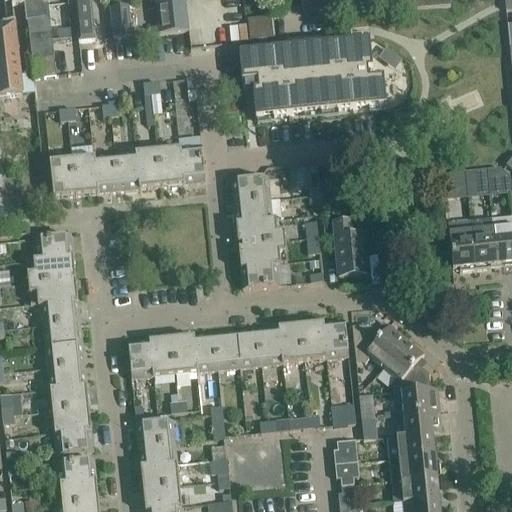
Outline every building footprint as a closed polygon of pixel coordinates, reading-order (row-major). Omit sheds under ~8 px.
[(24,1),(24,0),(3,0),(6,24),(0,24),(0,99),(21,97),(21,96),(19,77),(12,7),(25,5),(24,1)] [(90,0),(74,0),(75,9),(76,25),(78,44),(95,43),(91,3),(90,0)] [(339,8),(338,0),(299,0),(302,13),(316,11),(316,12),(328,10),(328,9),(339,8)] [(404,0),(406,12),(450,8),(449,0),(447,0),(419,2),(418,0),(404,0)] [(153,30),(153,37),(188,34),(189,33),(185,3),(156,6),(158,30),(153,30)] [(110,11),(113,41),(131,39),(128,9),(110,11)] [(56,80),(53,60),(49,19),(27,21),(33,75),(34,82),(56,80)] [(247,22),(246,22),(248,42),(280,39),(278,19),(273,19),(247,22)] [(58,32),(59,42),(71,41),(70,31),(58,32)] [(369,42),(239,55),(242,85),(256,83),(257,92),(252,92),(255,121),(386,108),(383,79),(368,80),(367,72),(372,71),(369,42)] [(33,75),(19,77),(21,96),(35,95),(34,82),(33,75)] [(187,94),(195,93),(194,82),(186,83),(187,94)] [(151,86),(143,87),(144,98),(152,97),(151,86)] [(151,86),(152,97),(160,97),(158,86),(151,86)] [(109,109),(111,120),(118,119),(117,108),(109,109)] [(111,120),(109,109),(102,110),(103,121),(111,120)] [(74,112),(66,113),(68,124),(75,123),(74,112)] [(68,124),(66,113),(59,114),(60,125),(68,124)] [(180,152),(183,188),(205,186),(201,149),(180,152)] [(183,188),(180,152),(158,154),(162,190),(183,188)] [(162,190),(158,154),(136,156),(140,192),(162,190)] [(136,156),(114,158),(118,195),(140,192),(136,156)] [(118,195),(114,158),(93,160),(96,197),(118,195)] [(96,197),(93,160),(71,163),(75,199),(96,197)] [(75,199),(71,163),(49,165),(53,201),(75,199)] [(486,173),(488,185),(495,184),(494,172),(486,173)] [(486,173),(465,175),(466,187),(488,185),(486,173)] [(466,187),(465,175),(442,177),(443,190),(466,187)] [(233,206),(269,202),(267,180),(231,184),(233,206)] [(309,198),(321,197),(320,189),(308,190),(309,198)] [(321,197),(309,198),(309,207),(322,205),(321,197)] [(269,202),(233,206),(236,228),(272,224),(272,222),(269,202)] [(275,222),(272,222),(272,224),(236,228),(238,247),(245,246),(245,249),(285,244),(284,234),(276,234),(275,222)] [(497,268),(493,233),(492,222),(471,224),(476,274),(490,272),(490,269),(497,268)] [(306,241),(318,240),(316,224),(305,226),(306,241)] [(476,274),(471,224),(448,226),(452,272),(459,272),(459,275),(476,274)] [(366,277),(364,257),(363,238),(350,239),(349,225),(334,226),(339,279),(366,277)] [(511,230),(493,233),(497,268),(511,266),(511,230)] [(32,264),(72,260),(70,238),(33,242),(36,262),(32,263),(32,264)] [(319,256),(318,240),(306,241),(308,257),(319,256)] [(285,244),(245,249),(246,251),(238,252),(240,271),(276,268),(280,267),(279,255),(286,254),(285,244)] [(72,260),(32,264),(33,275),(26,276),(28,287),(67,283),(67,281),(75,280),(72,260)] [(279,289),(276,268),(240,271),(242,293),(279,289)] [(310,278),(311,286),(322,285),(321,277),(310,278)] [(67,285),(67,283),(28,287),(28,296),(35,295),(36,308),(77,304),(75,284),(67,285)] [(77,304),(36,308),(36,309),(40,308),(43,329),(79,325),(77,304)] [(323,326),(327,363),(348,360),(344,324),(323,326)] [(81,347),(79,325),(43,329),(45,351),(81,347)] [(323,326),(301,329),(305,365),(327,363),(323,326)] [(305,365),(301,329),(279,331),(283,367),(305,365)] [(383,372),(406,343),(389,329),(379,340),(374,336),(375,334),(369,329),(352,330),(356,367),(366,366),(370,361),(383,372)] [(283,367),(279,331),(258,333),(261,369),(283,367)] [(261,369),(258,333),(236,335),(240,372),(261,369)] [(240,372),(236,335),(214,338),(218,374),(240,372)] [(214,338),(192,340),(196,376),(218,374),(214,338)] [(196,376),(192,340),(171,342),(174,378),(196,376)] [(174,378),(171,342),(149,344),(153,380),(174,378)] [(424,358),(406,343),(383,372),(396,382),(392,387),(393,398),(401,397),(401,396),(430,393),(428,377),(422,372),(419,375),(413,371),(424,358)] [(153,380),(149,344),(127,347),(131,383),(153,380)] [(84,369),(81,347),(45,351),(47,373),(84,369)] [(0,377),(10,376),(8,357),(0,357),(0,377)] [(84,369),(47,373),(49,394),(86,391),(84,369)] [(86,391),(49,394),(52,416),(88,412),(86,391)] [(437,392),(430,393),(401,396),(401,397),(403,418),(439,414),(437,392)] [(218,399),(209,399),(210,411),(211,418),(222,417),(221,410),(219,411),(218,399)] [(178,405),(179,416),(187,415),(186,404),(178,405)] [(179,416),(178,405),(170,406),(171,417),(179,416)] [(355,427),(352,407),(330,410),(333,430),(355,427)] [(143,421),(142,409),(134,410),(135,421),(143,421)] [(2,419),(12,418),(11,410),(1,411),(2,419)] [(88,412),(52,416),(54,438),(90,434),(88,412)] [(361,422),(374,421),(373,413),(360,414),(361,422)] [(441,437),(439,414),(403,418),(405,439),(405,440),(432,437),(432,438),(441,437)] [(224,442),(224,441),(222,417),(211,418),(213,443),(224,442)] [(13,426),(12,418),(2,419),(3,427),(13,426)] [(318,420),(310,421),(311,432),(319,431),(318,420)] [(311,432),(310,421),(302,422),(303,433),(311,432)] [(376,442),(374,421),(361,422),(363,443),(376,442)] [(138,449),(174,445),(172,424),(136,427),(138,449)] [(275,424),(267,425),(268,436),(276,436),(275,424)] [(268,436),(267,425),(259,426),(260,437),(268,436)] [(90,434),(54,438),(29,440),(30,451),(55,448),(56,459),(93,455),(90,434)] [(405,440),(405,439),(396,440),(398,463),(434,459),(432,438),(432,437),(405,440)] [(14,441),(6,442),(6,449),(15,449),(14,441)] [(334,469),(357,466),(355,444),(336,446),(337,454),(333,454),(334,469)] [(177,467),(174,445),(138,449),(140,471),(177,467)] [(223,447),(209,449),(211,461),(224,460),(223,447)] [(6,463),(17,462),(16,453),(5,455),(6,463)] [(434,459),(398,463),(400,484),(440,480),(438,464),(435,465),(434,459)] [(59,488),(96,484),(93,462),(57,466),(59,488)] [(357,466),(334,469),(336,483),(340,482),(341,490),(354,488),(354,481),(359,481),(357,466)] [(177,467),(140,471),(142,492),(179,489),(177,467)] [(7,478),(19,477),(18,468),(6,470),(7,478)] [(218,485),(229,484),(228,476),(217,477),(218,485)] [(440,480),(400,484),(402,506),(438,502),(438,496),(442,496),(440,480)] [(96,484),(59,488),(61,509),(98,506),(96,484)] [(229,484),(218,485),(219,493),(229,492),(229,484)] [(354,488),(341,490),(342,497),(355,496),(354,488)] [(179,489),(142,492),(144,511),(165,511),(181,510),(179,489)] [(439,511),(438,502),(402,506),(403,511),(439,511)]
